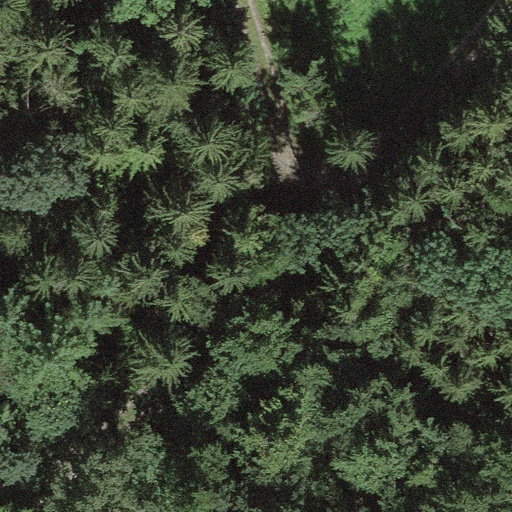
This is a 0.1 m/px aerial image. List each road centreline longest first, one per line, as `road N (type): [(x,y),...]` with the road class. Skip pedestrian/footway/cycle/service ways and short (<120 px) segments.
road 1 (track): [(511,8),(0,470)]
road 2 (track): [(218,0),(241,121),(323,182)]
